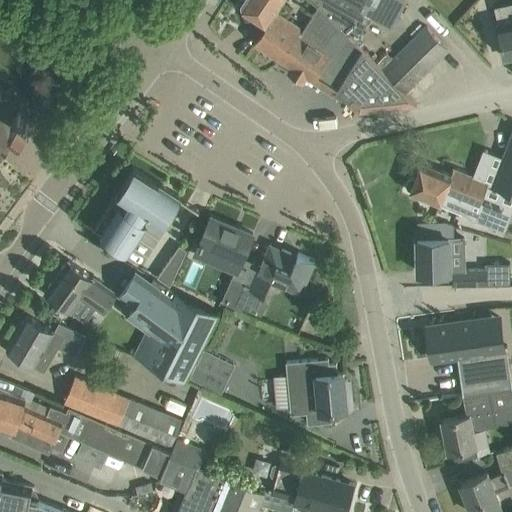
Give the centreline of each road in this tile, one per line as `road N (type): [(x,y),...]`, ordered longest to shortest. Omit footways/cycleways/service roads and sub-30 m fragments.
road 1 (residential): [(418,511),(387,400),(356,229),(304,145)]
road 2 (tertiary): [(0,272),(165,47)]
road 3 (unknown): [(133,87),(148,143),(186,167),(226,176),(253,166),(271,123)]
road 4 (unclassified): [(304,145),(511,98)]
road 5 (residential): [(304,145),(165,47)]
